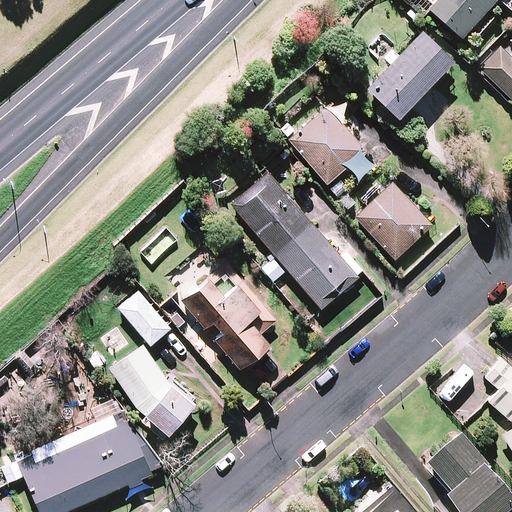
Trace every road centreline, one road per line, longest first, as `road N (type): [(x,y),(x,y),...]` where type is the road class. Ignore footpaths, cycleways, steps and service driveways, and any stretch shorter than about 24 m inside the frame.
road 1 (residential): [(201,511),(511,226)]
road 2 (trunk): [(237,0),(0,234)]
road 3 (trunk): [(180,0),(0,151)]
